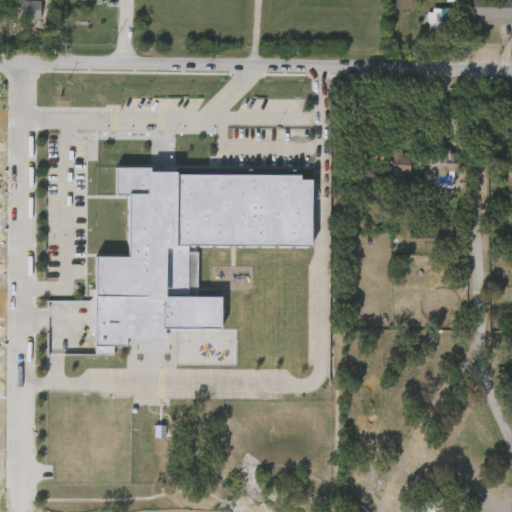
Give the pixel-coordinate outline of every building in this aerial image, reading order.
[(13,6),(12,0),(6,0),(6,25),(28,25),(28,6),(13,6)] [(26,0),(26,1),(41,1),(41,19),(21,18),(21,3),(15,3),(15,0),(26,0)] [(511,0),(511,22),(475,22),(475,0),(511,0)] [(454,33),(429,33),(429,13),(434,12),(434,7),(454,7),(454,33)] [(416,14),(416,33),(439,32),(438,14),(416,14)] [(412,155),(410,174),(403,174),(403,185),(396,185),(396,181),(393,181),(393,178),(376,177),(375,184),(365,184),(366,169),(387,170),(389,149),(401,150),(401,154),(412,155)] [(459,154),(458,171),(453,171),(452,188),(437,188),(438,155),(445,155),(445,153),(459,154)] [(374,186),(391,189),(393,178),(397,179),(399,159),(378,156),(374,186)] [(299,185),(288,185),(288,180),(139,178),(139,173),(105,173),(104,200),(117,200),(116,262),(83,262),(82,360),(102,360),(102,351),(115,352),(115,343),(152,344),(153,335),(208,335),(209,302),(185,302),(186,257),(176,257),(176,251),(299,253),(299,185)] [(451,242),(413,242),(412,228),(451,227),(451,242)] [(466,290),(453,290),(453,252),(466,252),(466,290)]
